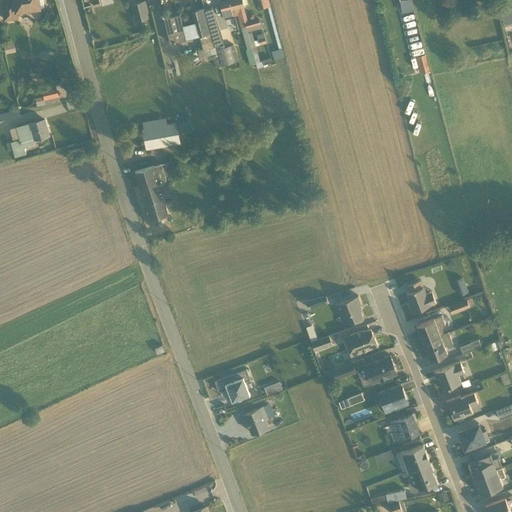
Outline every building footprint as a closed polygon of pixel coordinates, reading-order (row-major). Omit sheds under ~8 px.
[(18,10),(43,6),(42,0),(13,0),(0,2),(3,19),(19,17),(18,10)] [(145,0),(144,0),(131,3),(135,20),(149,17),(145,0)] [(233,14),(229,0),(222,0),(220,1),(223,17),(233,14)] [(243,0),(229,0),(233,14),(239,13),(247,48),(244,49),(248,65),(262,61),(263,64),(272,62),(270,55),(255,58),(252,46),(255,45),(251,29),(260,27),(258,17),(248,20),(243,0)] [(414,9),(412,0),(399,0),(401,11),(414,9)] [(511,11),(511,6),(501,8),(504,22),(511,20),(511,11)] [(214,7),(205,9),(215,46),(221,66),(238,61),(233,43),(224,46),(214,7)] [(164,18),(170,43),(199,36),(203,49),(215,46),(205,9),(193,13),(195,22),(183,24),(181,13),(164,18)] [(14,43),(5,45),(6,52),(16,50),(14,43)] [(416,54),(421,72),(431,69),(426,51),(416,54)] [(56,86),(42,90),(45,104),(60,100),(56,86)] [(18,110),(0,114),(0,120),(20,116),(18,110)] [(142,127),(146,147),(180,141),(176,123),(174,124),(174,122),(166,123),(165,117),(143,121),(144,127),(142,127)] [(50,136),(45,119),(16,127),(19,140),(7,143),(9,152),(13,151),(15,157),(26,154),(24,148),(28,147),(28,146),(35,144),(34,141),(50,136)] [(83,146),(72,149),(74,157),(85,154),(83,146)] [(174,172),(171,160),(162,162),(166,174),(174,172)] [(147,166),(135,170),(149,220),(169,214),(159,181),(166,179),(162,163),(155,164),(147,166)] [(455,278),(460,293),(469,289),(463,275),(455,278)] [(412,311),(428,305),(436,302),(432,291),(426,293),(420,278),(407,283),(410,290),(408,291),(412,302),(409,303),(412,311)] [(306,299),(309,307),(328,301),(325,292),(306,299)] [(449,302),(452,312),(475,304),(471,294),(449,302)] [(359,295),(336,303),(344,324),(365,316),(360,302),(361,302),(359,295)] [(417,324),(423,341),(442,333),(441,329),(445,324),(441,314),(417,324)] [(372,328),(344,339),(351,356),(378,345),(372,328)] [(324,336),(323,331),(308,335),(310,340),(324,336)] [(423,341),(430,358),(449,351),(447,345),(453,342),(449,331),(442,333),(423,341)] [(332,345),(329,336),(310,342),(314,352),(332,345)] [(462,349),(481,345),(480,338),(461,342),(462,349)] [(157,354),(164,351),(161,346),(154,349),(157,354)] [(371,383),(397,373),(390,355),(364,365),(371,383)] [(462,381),(459,375),(463,373),(459,362),(437,371),(443,388),(462,381)] [(352,363),(332,370),(336,380),(356,373),(352,363)] [(246,369),(214,381),(218,392),(226,389),(231,402),(249,395),(244,382),(250,380),(246,369)] [(279,382),(263,388),(266,396),(282,390),(279,382)] [(408,403),(401,384),(377,394),(376,400),(377,405),(380,410),(384,413),(408,403)] [(446,401),(453,419),(472,412),(470,405),(478,402),(474,390),(446,401)] [(361,393),(348,398),(351,406),(364,401),(361,393)] [(511,401),(497,407),(500,415),(511,410),(511,401)] [(273,402),(244,414),(252,434),(268,427),(265,420),(275,417),(271,409),(275,407),(273,402)] [(401,440),(420,433),(413,415),(389,424),(392,432),(397,431),(401,440)] [(479,423),(458,430),(466,449),(489,440),(485,430),(482,431),(479,423)] [(505,438),(503,433),(496,435),(499,441),(505,438)] [(429,464),(422,445),(395,455),(402,474),(406,473),(429,464)] [(474,478),(502,466),(498,456),(492,458),(489,452),(467,461),(474,478)] [(437,484),(429,464),(406,473),(410,484),(416,482),(419,489),(426,486),(427,488),(437,484)] [(502,466),(474,478),(480,494),(503,485),(500,478),(506,476),(502,466)] [(376,505),(406,498),(405,491),(386,495),(386,496),(375,499),(376,505)] [(448,500),(445,492),(437,495),(440,502),(448,500)] [(510,511),(505,498),(485,506),(486,511),(510,511)] [(390,511),(401,511),(402,511),(398,501),(388,505),(390,511)]
